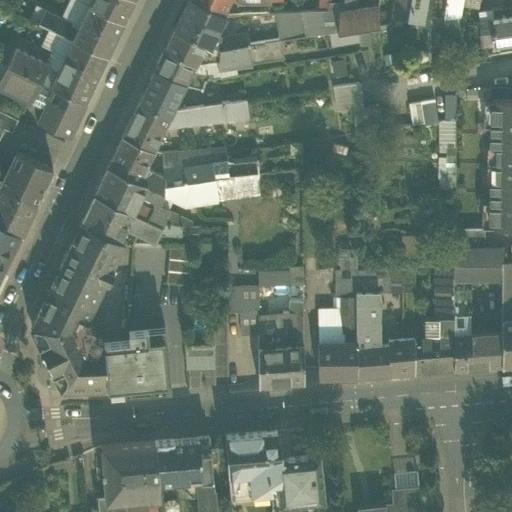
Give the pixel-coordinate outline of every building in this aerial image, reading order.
[(122,21),(125,17),(90,0),(89,0),(88,4),(88,5),(122,21)] [(90,0),(125,17),(132,0),(90,0)] [(195,0),(186,0),(178,18),(183,20),(179,29),(206,42),(210,44),(215,34),(225,14),(222,13),(195,0)] [(195,0),(222,13),(228,0),(195,0)] [(342,0),(341,8),(354,7),(355,0),(342,0)] [(396,0),(395,6),(409,9),(410,0),(396,0)] [(408,20),(422,22),(425,0),(410,0),(409,9),(408,20)] [(445,0),(433,0),(432,15),(443,17),(445,0)] [(445,0),(443,17),(459,15),(461,0),(445,0)] [(88,5),(77,28),(72,38),(106,55),(122,21),(88,5)] [(341,8),(339,8),(337,31),(369,26),(378,25),(378,5),(354,7),(341,8)] [(408,20),(409,9),(395,6),(393,17),(408,20)] [(60,32),(72,38),(77,28),(70,25),(72,22),(45,8),(38,22),(48,27),(60,32)] [(331,32),(337,31),(339,8),(274,12),(279,40),(281,39),(331,32)] [(511,28),(511,16),(492,19),(492,21),(493,31),(511,28)] [(174,27),(179,29),(183,20),(178,18),(174,27)] [(478,22),(479,33),(491,32),(493,31),(492,21),(480,22),(478,22)] [(372,42),(369,26),(337,31),(331,32),(333,44),(359,40),(360,44),(372,42)] [(51,50),(60,32),(48,27),(40,45),(51,50)] [(164,48),(194,63),(195,64),(204,47),(206,42),(179,29),(174,27),(167,42),(164,48)] [(511,28),(493,31),(491,32),(493,44),(511,41),(511,28)] [(51,84),(72,38),(60,32),(51,50),(45,62),(15,47),(7,63),(51,84)] [(493,44),(491,32),(479,33),(481,46),(483,46),(493,44)] [(248,33),(221,37),(223,48),(246,45),(249,44),(248,33)] [(213,45),(216,47),(221,37),(215,34),(210,44),(213,45)] [(84,100),(85,100),(107,55),(106,55),(72,38),(51,84),(53,85),(84,100)] [(279,40),(264,42),(268,60),(284,59),(281,39),(279,40)] [(249,44),(246,45),(250,63),(268,60),(264,42),(249,44)] [(212,52),(204,47),(195,64),(218,61),(219,60),(220,49),(216,47),(213,45),(212,52)] [(243,64),(250,63),(246,45),(223,48),(220,49),(219,60),(218,61),(218,68),(219,68),(243,64)] [(154,69),(185,84),(191,71),(194,63),(164,48),(154,69)] [(344,59),(331,61),(333,76),(347,74),(344,59)] [(195,64),(194,63),(191,71),(205,74),(206,71),(218,71),(219,68),(218,68),(218,61),(195,64)] [(51,84),(7,63),(6,63),(0,76),(0,84),(43,106),(53,85),(51,84)] [(243,69),(243,64),(219,68),(218,71),(218,73),(236,70),(243,69)] [(180,93),(185,84),(154,69),(138,101),(169,116),(177,109),(175,104),(176,102),(181,105),(185,95),(180,93)] [(205,74),(191,71),(185,84),(202,88),(202,87),(201,87),(205,74)] [(202,87),(202,88),(206,85),(205,78),(218,77),(218,73),(218,71),(206,71),(205,74),(201,87),(202,87)] [(221,102),(218,77),(205,78),(206,85),(202,88),(204,105),(205,105),(221,102)] [(353,109),(356,132),(381,128),(378,104),(362,106),(359,82),(333,85),(338,111),(353,109)] [(36,119),(68,134),(84,100),(53,85),(43,106),(36,119)] [(433,97),(407,99),(409,122),(435,120),(433,97)] [(243,99),(230,101),(231,113),(245,109),(245,107),(246,107),(246,100),(243,99)] [(122,135),(153,150),(165,125),(169,116),(138,101),(122,135)] [(231,115),(231,113),(230,101),(222,102),(223,116),(231,115)] [(489,161),(489,163),(511,163),(511,101),(490,101),(489,145),(495,146),(495,161),(489,161)] [(205,105),(208,122),(247,118),(246,107),(245,107),(245,109),(231,113),(231,115),(223,116),(222,102),(221,102),(205,105)] [(208,122),(205,105),(204,105),(177,109),(169,116),(165,125),(180,125),(208,122)] [(0,109),(0,125),(1,126),(0,127),(4,129),(11,132),(18,119),(0,109)] [(40,154),(57,159),(63,133),(46,129),(40,154)] [(122,135),(117,146),(148,161),(153,150),(122,135)] [(144,168),(148,161),(117,146),(107,165),(139,180),(144,168)] [(167,152),(170,167),(227,158),(225,153),(225,146),(167,152)] [(0,186),(2,187),(35,203),(52,168),(17,151),(3,179),(0,186)] [(170,167),(167,152),(161,152),(162,175),(165,168),(170,167)] [(162,191),(163,192),(164,183),(214,176),(225,174),(227,161),(227,158),(170,167),(165,168),(162,175),(150,169),(149,170),(144,168),(139,180),(146,183),(162,191)] [(225,174),(225,175),(233,175),(257,172),(255,158),(227,161),(225,174)] [(511,163),(489,163),(489,164),(495,164),(494,180),(488,180),(488,225),(511,225),(511,163)] [(94,193),(132,211),(138,199),(146,183),(139,180),(107,165),(94,193)] [(257,172),(233,175),(235,191),(257,189),(257,192),(259,191),(257,172)] [(236,195),(235,191),(233,175),(225,175),(225,174),(214,176),(218,198),(219,197),(235,195),(236,195)] [(184,203),(218,198),(214,176),(164,183),(163,192),(184,203)] [(146,183),(138,199),(145,199),(156,204),(162,191),(146,183)] [(0,222),(21,233),(36,203),(35,203),(2,187),(0,190),(0,222)] [(259,191),(257,192),(236,195),(235,195),(236,203),(259,201),(259,191)] [(120,239),(132,211),(94,193),(81,220),(120,239)] [(236,203),(235,195),(219,197),(221,207),(236,205),(236,203)] [(169,210),(156,204),(145,199),(138,199),(132,211),(162,225),(169,210)] [(169,210),(162,225),(182,225),(185,218),(169,210)] [(124,241),(131,244),(137,232),(155,241),(158,233),(162,225),(132,211),(120,239),(124,241)] [(124,241),(120,239),(81,220),(70,244),(56,272),(49,287),(92,308),(106,280),(107,281),(111,283),(116,271),(111,269),(124,241)] [(21,233),(0,222),(0,275),(3,269),(1,268),(5,260),(7,261),(21,233)] [(190,226),(182,225),(162,225),(158,233),(164,233),(164,235),(181,236),(181,235),(192,236),(201,229),(201,226),(190,226)] [(454,245),(484,246),(484,226),(454,226),(454,245)] [(400,257),(418,256),(417,233),(399,233),(400,257)] [(193,247),(170,245),(169,258),(192,260),(193,247)] [(454,245),(454,247),(453,260),(453,280),(468,279),(501,279),(501,261),(503,261),(503,246),(500,246),(500,253),(484,253),(484,246),(454,245)] [(444,260),(453,260),(454,247),(444,247),(444,260)] [(348,248),(339,249),(340,270),(356,269),(356,255),(348,255),(348,248)] [(192,260),(169,258),(168,270),(191,272),(192,260)] [(435,260),(435,318),(453,318),(453,280),(453,260),(444,260),(435,260)] [(511,260),(510,261),(503,261),(501,261),(501,279),(501,293),(501,295),(511,295),(511,260)] [(290,284),(303,284),(302,265),(289,265),(289,269),(290,284)] [(379,291),(390,291),(390,268),(379,269),(379,291)] [(402,268),(390,268),(390,291),(402,290),(402,268)] [(258,285),(290,284),(289,269),(258,270),(258,285)] [(340,270),(341,295),(356,295),(356,291),(356,269),(340,270)] [(356,269),(356,291),(370,291),(379,291),(379,269),(356,269)] [(191,272),(168,270),(167,282),(190,284),(191,272)] [(453,318),(453,332),(463,332),(463,325),(465,325),(468,322),(468,279),(453,280),(453,318)] [(290,284),(289,300),(303,300),(303,284),(290,284)] [(209,309),(226,309),(226,285),(210,285),(209,309)] [(241,285),(226,285),(226,309),(241,309),(241,285)] [(258,285),(241,285),(241,309),(242,333),(259,333),(258,318),(258,313),(258,285)] [(84,324),(92,308),(49,287),(38,310),(52,317),(48,329),(48,330),(40,326),(37,330),(34,332),(33,332),(61,390),(107,388),(103,340),(91,334),(93,328),(84,324)] [(356,295),(356,303),(370,302),(370,291),(356,291),(356,295)] [(370,302),(379,302),(379,291),(370,291),(370,302)] [(341,295),(341,307),(341,333),(344,333),(345,341),(357,341),(356,303),(356,295),(341,295)] [(502,316),(511,315),(511,295),(501,295),(501,316),(502,316)] [(290,311),(303,311),(303,300),(289,300),(290,311)] [(379,302),(370,302),(356,303),(357,341),(357,346),(379,344),(379,302)] [(318,341),(345,341),(344,333),(341,333),(341,307),(317,307),(318,341)] [(40,326),(48,330),(48,329),(52,317),(38,310),(33,321),(40,325),(40,326)] [(290,311),(282,311),(282,316),(258,318),(259,333),(259,347),(294,344),(290,337),(290,311)] [(303,311),(290,311),(290,337),(294,344),(303,343),(303,311)] [(501,328),(500,363),(502,363),(511,361),(511,315),(502,316),(501,316),(501,328)] [(453,332),(453,318),(435,318),(428,319),(428,335),(453,332)] [(127,338),(103,340),(107,388),(119,392),(126,393),(170,390),(164,325),(127,329),(127,338)] [(501,328),(488,329),(488,365),(500,363),(501,328)] [(453,368),(488,365),(488,329),(463,332),(453,332),(453,368)] [(428,335),(413,336),(413,371),(453,368),(453,332),(428,335)] [(405,372),(413,371),(413,336),(402,337),(402,342),(402,372),(405,372)] [(357,346),(357,341),(345,341),(318,341),(318,376),(357,376),(357,346)] [(185,367),(214,366),(214,342),(185,343),(184,348),(185,367)] [(402,342),(390,343),(390,373),(402,372),(402,342)] [(259,347),(259,385),(304,381),(303,343),(294,344),(259,347)] [(357,376),(390,373),(390,343),(388,343),(379,344),(357,346),(357,376)] [(277,430),(264,431),(268,469),(269,469),(271,490),(273,511),(298,511),(297,501),(323,498),(319,454),(279,457),(277,430)] [(226,434),(229,472),(268,469),(264,431),(226,434)] [(159,481),(199,478),(212,477),(210,462),(214,462),(214,461),(217,461),(216,446),(217,446),(216,444),(209,445),(208,436),(191,437),(154,440),(159,481)] [(129,503),(145,501),(146,495),(160,494),(159,481),(154,440),(101,444),(105,495),(98,496),(99,511),(129,508),(129,503)] [(269,469),(268,469),(229,472),(228,472),(230,493),(271,490),(269,469)] [(212,488),(212,477),(199,478),(200,489),(197,494),(197,511),(216,511),(215,488),(212,488)] [(392,502),(392,511),(420,511),(418,485),(390,487),(392,502)] [(161,511),(160,494),(146,495),(145,501),(145,510),(144,511),(161,511)] [(299,511),(325,509),(323,498),(297,501),(298,511),(299,511)] [(356,504),(356,511),(384,511),(384,501),(356,504)]
